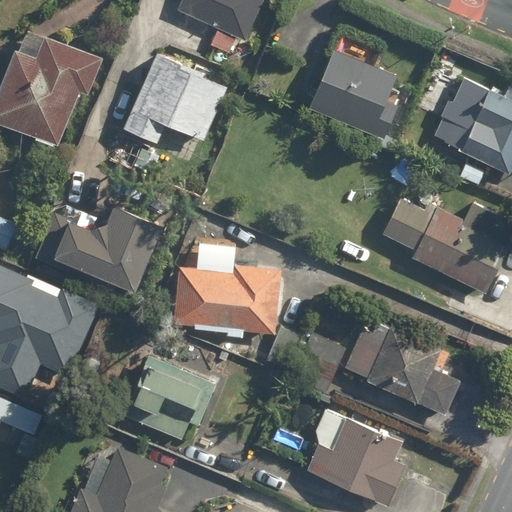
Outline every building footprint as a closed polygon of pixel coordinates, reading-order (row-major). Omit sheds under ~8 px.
[(185,0),(183,5),(250,38),(268,0),(185,0)] [(45,51),(25,43),(0,99),(0,116),(62,144),(86,89),(93,92),(110,54),(55,29),(45,51)] [(405,69),(343,42),(317,102),(391,135),(407,100),(394,94),(405,69)] [(215,67),(166,44),(130,124),(164,139),(174,117),(211,135),(235,81),(215,67)] [(455,96),(438,133),(511,167),(511,85),(510,90),(471,72),(459,98),(455,96)] [(511,250),(511,235),(436,198),(432,205),(407,192),(389,229),(421,246),(417,253),(492,290),(511,250)] [(93,232),(72,223),(70,227),(53,219),(33,265),(58,276),(63,266),(134,297),(165,228),(118,207),(110,226),(93,232)] [(0,209),(0,243),(13,249),(25,221),(0,209)] [(240,269),(184,263),(178,319),(282,330),(289,264),(241,259),(240,269)] [(31,281),(0,266),(0,385),(24,396),(40,361),(67,373),(97,305),(60,288),(55,297),(29,286),(31,281)] [(450,343),(399,321),(397,325),(384,319),(381,328),(370,323),(351,366),(453,411),(468,377),(440,365),(450,343)] [(157,349),(130,410),(188,436),(197,417),(204,421),(223,379),(157,349)] [(31,398),(29,401),(51,411),(59,391),(38,381),(31,398)] [(0,390),(0,433),(6,418),(41,433),(50,411),(0,390)] [(325,439),(313,465),(395,501),(414,459),(403,454),(411,436),(356,412),(357,409),(334,399),(333,401),(321,425),(325,439)] [(102,492),(86,485),(74,511),(179,511),(163,505),(173,482),(168,480),(175,463),(125,441),(102,492)]
